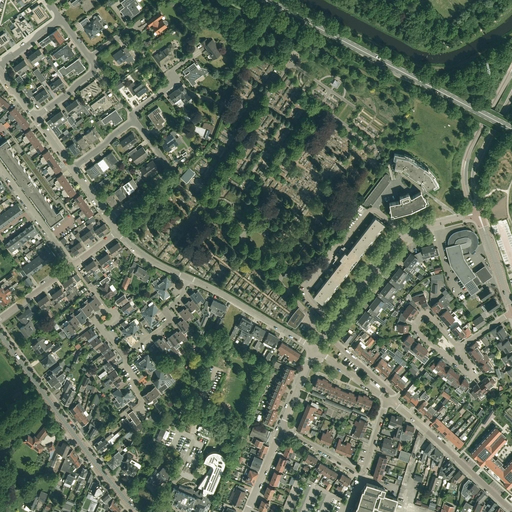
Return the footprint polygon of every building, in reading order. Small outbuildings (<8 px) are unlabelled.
[(97,3),(95,0),(75,0),(71,3),(73,6),(81,0),(84,3),(82,5),(86,11),(97,3)] [(123,9),(126,12),(121,15),(123,18),(126,19),(126,18),(127,20),(139,11),(130,0),(123,0),(121,2),(122,5),(118,8),(120,11),(123,9)] [(37,6),(31,10),(37,17),(34,19),(38,24),(48,17),(41,7),(39,8),(37,6)] [(152,27),(157,33),(166,26),(167,25),(168,23),(168,22),(167,21),(166,20),(164,20),(163,21),(162,20),(158,23),(156,21),(162,16),(160,13),(147,22),(149,26),(153,23),(154,25),(152,27)] [(102,28),(98,22),(101,19),(98,15),(93,18),(94,19),(90,22),(88,20),(87,18),(86,18),(79,22),(83,28),(86,26),(89,29),(85,31),(85,32),(90,39),(94,36),(94,35),(93,34),(102,28)] [(17,17),(14,19),(23,31),(26,29),(28,32),(32,29),(31,27),(32,26),(29,22),(28,23),(25,18),(21,21),(17,17)] [(16,27),(11,30),(14,33),(13,34),(16,38),(17,37),(18,39),(22,36),(20,33),(23,31),(14,19),(15,21),(13,23),(16,27)] [(46,44),(52,40),(56,45),(64,39),(57,29),(43,40),(39,43),(42,47),(46,44)] [(0,48),(8,43),(6,41),(9,39),(4,33),(0,35),(0,48)] [(213,59),(221,53),(212,40),(208,42),(206,39),(201,42),(203,46),(204,45),(209,51),(208,52),(213,59)] [(75,54),(68,44),(53,54),(57,59),(63,54),(67,60),(75,54)] [(171,51),(170,52),(169,51),(170,50),(172,50),(173,49),(174,47),(171,44),(170,44),(168,45),(168,47),(161,52),(160,51),(153,56),(160,67),(165,63),(170,59),(171,60),(173,58),(173,57),(173,56),(173,55),(171,51)] [(135,60),(133,57),(136,55),(132,50),(129,51),(126,47),(122,50),(122,49),(113,56),(119,64),(122,61),(123,62),(126,60),(129,62),(131,61),(132,62),(135,60)] [(41,58),(44,56),(44,55),(39,49),(34,53),(39,59),(41,62),(43,61),(41,58)] [(41,62),(39,59),(34,53),(29,56),(34,63),(37,61),(39,64),(41,62)] [(63,77),(67,73),(74,69),(78,74),(85,69),(78,58),(65,68),(64,66),(58,70),(58,69),(58,70),(63,77)] [(24,70),(29,66),(24,60),(19,63),(24,70)] [(24,70),(19,63),(14,67),(19,74),(20,75),(15,79),(19,84),(24,81),(21,76),(26,73),(24,70)] [(198,78),(203,74),(203,76),(211,70),(202,67),(199,70),(194,63),(187,67),(190,71),(184,75),(190,83),(193,81),(191,78),(196,75),(198,78)] [(52,78),(54,81),(59,88),(65,84),(60,77),(58,74),(52,78)] [(59,88),(54,81),(52,78),(50,79),(53,82),(49,85),(54,92),(59,88)] [(101,90),(94,80),(80,91),(83,95),(90,91),(93,96),(101,90)] [(118,90),(124,85),(120,80),(114,84),(118,90)] [(133,81),(127,86),(131,92),(134,89),(138,96),(148,89),(143,82),(137,87),(133,81)] [(38,89),(44,99),(50,95),(45,88),(42,84),(37,88),(38,89)] [(29,97),(33,94),(40,103),(44,99),(38,89),(33,93),(29,88),(27,90),(24,86),(22,88),(29,97)] [(190,98),(186,92),(182,86),(169,95),(170,97),(174,102),(180,98),(184,103),(190,98)] [(112,105),(105,95),(90,105),(94,110),(100,106),(104,111),(112,105)] [(76,100),(71,103),(76,110),(78,113),(83,109),(86,114),(89,112),(81,101),(78,103),(76,100)] [(221,100),(217,110),(224,112),(227,102),(221,100)] [(0,110),(1,111),(3,108),(5,110),(9,104),(5,101),(0,106),(0,110)] [(76,110),(71,103),(66,107),(71,114),(74,111),(76,114),(78,113),(76,110)] [(9,119),(18,111),(14,107),(9,111),(11,113),(8,115),(9,116),(8,117),(9,119)] [(147,115),(156,127),(158,130),(163,126),(161,123),(165,121),(159,113),(161,111),(158,107),(147,115)] [(122,120),(115,110),(101,120),(105,125),(111,120),(115,125),(122,120)] [(12,121),(15,118),(16,120),(22,116),(18,111),(9,119),(10,121),(11,120),(12,121)] [(61,111),(56,114),(62,124),(67,120),(71,126),(74,123),(69,117),(67,119),(61,111)] [(50,118),(57,127),(52,130),(57,136),(61,133),(57,127),(62,124),(56,114),(54,115),(53,114),(50,117),(51,118),(50,118)] [(16,128),(26,120),(22,116),(16,120),(18,122),(15,124),(16,125),(15,126),(16,128)] [(20,129),(22,127),(24,129),(29,125),(26,120),(16,128),(18,129),(19,128),(20,129)] [(202,128),(206,129),(210,131),(212,131),(214,126),(204,123),(202,128)] [(206,129),(202,128),(195,125),(193,130),(192,133),(203,136),(206,129)] [(89,139),(92,143),(98,139),(95,135),(97,133),(94,128),(85,135),(89,139)] [(24,141),(34,134),(30,129),(24,133),(26,135),(23,137),(24,138),(23,139),(24,141)] [(166,141),(162,144),(168,151),(178,144),(179,144),(182,142),(178,137),(176,138),(175,136),(176,134),(173,130),(170,132),(171,134),(166,137),(164,139),(166,141)] [(61,137),(64,141),(72,135),(70,131),(61,137)] [(138,140),(132,133),(120,142),(125,149),(138,140)] [(27,143),(30,141),(31,143),(37,139),(34,134),(24,141),(25,143),(26,142),(27,143)] [(89,139),(85,135),(77,141),(80,145),(83,149),(89,145),(86,141),(89,139)] [(31,150),(40,143),(37,139),(31,143),(32,145),(30,147),(30,148),(29,148),(31,150)] [(28,192),(47,218),(46,218),(50,225),(63,216),(59,211),(57,213),(14,156),(8,147),(10,145),(7,140),(0,145),(0,155),(19,181),(18,181),(21,185),(25,189),(24,189),(27,193),(28,192)] [(80,145),(77,141),(68,147),(74,156),(80,151),(77,147),(80,145)] [(34,152),(36,150),(38,152),(44,148),(40,143),(31,150),(32,152),(33,151),(34,152)] [(128,153),(130,156),(136,164),(143,158),(148,154),(142,147),(137,151),(135,148),(128,153)] [(42,162),(51,155),(48,150),(42,154),(43,156),(41,158),(41,159),(40,160),(41,161),(42,162)] [(115,168),(113,163),(117,160),(111,151),(105,156),(108,160),(105,162),(109,166),(112,170),(115,168)] [(25,153),(22,155),(53,197),(56,195),(25,153)] [(394,153),(393,159),(396,159),(394,168),(401,170),(404,171),(419,182),(420,184),(424,190),(432,186),(434,188),(438,185),(433,176),(434,176),(435,176),(427,168),(414,158),(404,154),(404,155),(394,153)] [(45,164),(47,162),(49,164),(55,160),(51,155),(42,162),(41,161),(38,164),(40,166),(43,164),(44,163),(45,164)] [(99,166),(97,168),(100,173),(102,175),(105,173),(103,170),(109,166),(105,162),(102,158),(97,162),(99,166)] [(48,171),(58,164),(55,160),(49,164),(50,166),(47,168),(48,169),(47,169),(48,171)] [(147,165),(141,170),(146,178),(154,172),(153,171),(158,168),(152,161),(147,165)] [(51,173),(54,171),(56,173),(61,169),(58,164),(48,171),(49,173),(51,172),(51,173)] [(91,179),(100,173),(97,168),(94,164),(88,168),(91,172),(88,175),(91,179)] [(180,178),(187,183),(195,173),(189,168),(180,178)] [(56,185),(66,178),(62,173),(56,178),(58,180),(55,182),(56,183),(55,184),(56,185)] [(384,175),(381,179),(388,184),(390,182),(387,180),(389,178),(389,177),(389,176),(387,175),(387,174),(386,174),(385,174),(385,175),(384,175)] [(59,187),(62,185),(63,187),(69,183),(66,178),(56,185),(57,187),(58,186),(59,187)] [(132,178),(122,185),(125,190),(128,194),(134,189),(138,186),(132,178)] [(63,195),(72,188),(69,183),(63,187),(65,189),(62,191),(62,192),(61,193),(63,195)] [(122,185),(114,192),(117,196),(120,200),(126,196),(123,192),(125,190),(122,185)] [(66,197),(69,195),(70,197),(76,192),(72,188),(63,195),(64,196),(65,196),(66,197)] [(390,214),(390,217),(394,216),(393,215),(410,211),(414,209),(425,204),(425,205),(428,203),(427,200),(426,200),(420,191),(411,197),(408,193),(399,197),(400,201),(389,203),(391,214),(390,214)] [(114,198),(117,196),(114,192),(106,197),(104,195),(101,197),(104,201),(106,200),(111,206),(117,202),(114,198)] [(72,205),(73,206),(83,199),(80,195),(74,199),(75,201),(73,203),(73,204),(72,205)] [(367,198),(364,202),(363,203),(363,204),(364,204),(364,205),(365,206),(366,206),(367,206),(368,206),(368,205),(370,203),(372,205),(374,203),(367,198)] [(86,204),(83,199),(73,206),(75,208),(76,207),(76,208),(79,206),(81,208),(86,204)] [(11,208),(17,215),(23,211),(17,203),(11,208)] [(80,216),(90,209),(86,204),(81,208),(82,210),(79,212),(80,213),(79,214),(80,216)] [(12,219),(17,215),(11,208),(6,211),(12,219)] [(93,214),(90,209),(80,216),(81,218),(82,217),(83,218),(86,216),(87,218),(88,217),(92,215),(93,214)] [(7,223),(12,219),(6,211),(1,215),(7,223)] [(341,253),(340,254),(340,255),(337,253),(334,257),(335,258),(334,259),(335,260),(338,262),(339,263),(339,264),(337,266),(313,297),(323,304),(326,300),(324,299),(328,295),(329,296),(335,288),(334,287),(337,283),(338,284),(344,277),(343,276),(346,272),(347,272),(350,269),(349,268),(351,265),(350,264),(351,263),(353,261),(354,261),(356,259),(357,260),(360,256),(359,255),(362,251),(363,252),(369,245),(368,244),(371,239),(373,240),(378,233),(377,232),(380,227),(382,228),(384,225),(375,218),(349,251),(344,247),(343,249),(341,248),(339,252),(341,253)] [(27,228),(32,236),(38,232),(32,224),(27,228)] [(100,227),(104,233),(109,230),(104,224),(100,227)] [(104,233),(100,227),(95,230),(99,236),(104,233)] [(27,240),(32,236),(27,228),(21,232),(27,240)] [(94,236),(91,232),(90,230),(86,234),(90,240),(94,236)] [(462,254),(469,252),(472,251),(474,249),(476,246),(477,242),(477,239),(475,235),(473,233),(470,231),(466,230),(463,230),(456,232),(453,234),(451,236),(449,239),(448,243),(448,246),(445,247),(450,265),(471,295),(479,289),(476,285),(481,282),(476,275),(475,275),(464,259),(462,254)] [(22,244),(27,240),(21,232),(16,236),(22,244)] [(86,234),(84,232),(82,233),(84,235),(81,237),(85,243),(90,240),(86,234)] [(11,240),(16,248),(22,244),(16,236),(11,240)] [(11,252),(16,248),(11,240),(5,244),(11,252)] [(77,244),(75,245),(79,251),(84,248),(79,242),(77,244)] [(121,252),(120,250),(123,248),(118,242),(114,246),(118,252),(119,254),(121,252)] [(429,255),(430,257),(434,256),(439,255),(437,248),(434,249),(433,244),(431,245),(431,244),(427,245),(429,255)] [(75,255),(79,251),(75,245),(70,249),(75,255)] [(430,257),(429,255),(427,245),(423,246),(423,247),(421,247),(422,251),(418,253),(422,260),(426,258),(430,257)] [(113,255),(118,252),(114,246),(109,249),(113,255)] [(44,252),(50,260),(55,256),(49,248),(44,252)] [(44,264),(50,260),(44,252),(39,256),(44,264)] [(408,254),(406,257),(414,264),(416,261),(417,261),(419,262),(422,260),(418,253),(413,255),(410,253),(409,255),(408,254)] [(108,254),(103,257),(107,263),(112,260),(108,254)] [(39,268),(44,264),(39,256),(33,260),(39,268)] [(107,263),(103,257),(98,261),(103,267),(107,263)] [(414,264),(406,257),(403,260),(404,261),(403,263),(407,266),(405,268),(411,273),(411,272),(413,274),(416,271),(413,269),(414,269),(415,269),(416,268),(416,267),(416,266),(416,265),(414,264)] [(34,272),(39,268),(33,260),(28,264),(34,272)] [(89,264),(93,270),(98,267),(93,261),(89,264)] [(149,276),(145,273),(146,271),(139,267),(140,266),(133,262),(130,268),(128,271),(133,274),(134,273),(137,275),(142,278),(141,279),(145,282),(149,276)] [(485,263),(475,270),(482,281),(492,274),(485,263)] [(34,272),(28,264),(23,268),(28,276),(34,272)] [(93,270),(89,264),(84,267),(88,273),(90,272),(91,272),(93,270)] [(407,277),(411,273),(405,268),(403,270),(399,267),(398,269),(397,269),(395,272),(403,278),(405,275),(406,275),(407,277)] [(282,269),(280,272),(286,278),(289,275),(282,269)] [(404,284),(402,283),(401,282),(400,281),(403,278),(395,272),(392,275),(393,276),(392,277),(395,280),(394,283),(399,287),(402,289),(404,286),(404,284)] [(11,273),(5,277),(8,281),(14,277),(11,273)] [(126,276),(123,281),(121,287),(126,290),(131,278),(126,276)] [(32,283),(28,277),(23,281),(27,287),(32,283)] [(67,280),(71,286),(76,283),(71,277),(67,280)] [(171,277),(168,279),(167,277),(161,281),(158,277),(156,279),(159,283),(160,282),(164,287),(166,288),(171,284),(171,283),(174,281),(171,277)] [(152,283),(154,286),(153,287),(158,292),(158,293),(164,289),(166,289),(166,288),(164,287),(160,282),(159,283),(156,279),(152,282),(152,283)] [(71,286),(67,280),(62,284),(66,290),(71,286)] [(396,291),(399,287),(394,283),(392,285),(388,282),(387,284),(386,283),(383,286),(391,292),(393,290),(394,290),(396,291)] [(108,287),(105,283),(100,287),(103,291),(100,293),(104,298),(107,296),(108,298),(114,294),(112,292),(113,292),(109,286),(108,287)] [(12,286),(9,288),(5,291),(1,286),(0,286),(0,297),(13,288),(12,286)] [(75,286),(72,288),(75,291),(75,290),(80,296),(81,295),(75,286)] [(391,292),(383,286),(381,289),(382,290),(380,292),(384,295),(382,297),(388,301),(394,294),(391,292)] [(13,288),(0,297),(0,301),(3,305),(11,299),(7,295),(12,291),(15,289),(14,287),(13,288)] [(474,292),(475,292),(477,295),(479,294),(483,300),(492,293),(492,292),(492,291),(490,287),(489,288),(488,287),(482,291),(480,288),(474,292)] [(64,298),(62,296),(65,294),(64,292),(61,288),(56,292),(60,298),(62,300),(64,298)] [(158,293),(158,292),(156,294),(154,295),(155,297),(159,294),(163,299),(170,295),(166,289),(164,289),(158,293)] [(60,298),(56,292),(51,295),(56,301),(60,298)] [(95,302),(98,300),(94,294),(93,295),(90,292),(89,293),(92,296),(91,297),(93,299),(89,303),(90,305),(94,310),(99,307),(95,302)] [(189,295),(195,303),(200,300),(202,303),(205,300),(201,295),(198,297),(194,292),(189,295)] [(447,306),(451,302),(450,301),(453,298),(448,292),(444,296),(443,295),(438,300),(438,301),(431,307),(435,312),(436,311),(438,313),(447,306)] [(126,304),(129,302),(132,300),(134,298),(132,296),(130,297),(127,299),(124,294),(115,300),(116,301),(115,302),(117,305),(118,305),(119,304),(119,305),(124,301),(126,304)] [(46,305),(48,303),(51,301),(46,295),(42,299),(46,305)] [(420,295),(413,299),(417,305),(420,302),(421,306),(427,304),(424,295),(421,296),(420,295)] [(385,305),(388,301),(382,297),(380,299),(377,296),(375,298),(375,297),(372,301),(380,307),(382,304),(383,304),(385,305)] [(46,305),(42,299),(37,302),(42,308),(46,305)] [(414,307),(417,305),(413,299),(406,304),(408,306),(406,309),(413,314),(417,310),(414,307)] [(86,305),(81,308),(85,313),(87,316),(92,312),(88,307),(90,305),(89,303),(86,300),(84,302),(86,305)] [(189,312),(190,311),(194,308),(196,311),(199,309),(195,303),(192,305),(189,300),(188,300),(187,300),(185,302),(185,303),(184,304),(189,312)] [(217,310),(220,303),(213,300),(210,307),(212,308),(210,311),(215,313),(217,310)] [(487,309),(483,311),(487,317),(494,312),(492,310),(499,306),(498,305),(499,304),(496,300),(495,301),(495,300),(485,306),(487,309)] [(378,309),(380,307),(372,301),(370,304),(369,306),(373,309),(371,311),(377,316),(380,312),(378,310),(378,309)] [(130,309),(132,312),(137,308),(135,305),(133,307),(129,302),(126,304),(121,307),(122,309),(121,309),(123,312),(124,312),(130,309)] [(149,306),(148,307),(146,304),(144,306),(146,309),(147,308),(151,314),(153,314),(158,310),(153,303),(154,303),(152,302),(151,302),(148,304),(148,305),(149,306)] [(226,306),(220,303),(217,310),(223,313),(226,306)] [(140,313),(144,319),(145,320),(151,315),(152,315),(153,314),(151,314),(147,308),(146,309),(144,306),(142,308),(140,311),(141,312),(140,313)] [(439,316),(443,320),(450,314),(448,311),(450,310),(447,306),(438,313),(440,315),(439,316)] [(80,312),(75,316),(77,318),(81,323),(86,320),(82,315),(85,313),(81,308),(81,307),(78,309),(80,312)] [(287,324),(295,328),(297,326),(298,324),(300,322),(301,320),(303,318),(304,316),(305,314),(299,307),(297,309),(296,310),(295,312),(293,313),(292,315),(291,317),(290,318),(289,320),(288,322),(287,324)] [(24,334),(26,336),(36,329),(30,321),(28,322),(25,319),(29,315),(30,316),(33,314),(29,308),(26,311),(18,317),(24,325),(20,328),(24,333),(24,334)] [(194,317),(190,311),(189,312),(187,313),(183,308),(178,312),(184,320),(189,316),(191,319),(194,317)] [(410,319),(413,314),(406,309),(404,311),(402,311),(399,318),(405,321),(406,317),(410,319)] [(377,316),(371,311),(369,314),(365,311),(364,312),(363,312),(361,315),(369,321),(372,324),(375,321),(377,321),(380,318),(377,316)] [(77,318),(75,316),(73,313),(70,315),(73,318),(68,321),(69,323),(73,329),(78,325),(74,320),(77,318)] [(448,324),(450,326),(458,319),(455,315),(453,317),(450,314),(443,320),(447,325),(448,324)] [(156,321),(152,315),(151,315),(145,320),(144,319),(143,320),(140,322),(142,324),(144,322),(146,321),(150,326),(151,328),(154,325),(154,326),(159,322),(158,320),(156,321)] [(367,324),(369,321),(361,315),(358,318),(359,319),(358,320),(362,323),(360,326),(368,332),(370,330),(368,328),(369,326),(367,325),(367,324)] [(481,316),(473,321),(477,328),(486,322),(481,316)] [(219,317),(215,327),(219,329),(223,319),(219,317)] [(240,327),(243,328),(248,319),(244,317),(243,318),(242,318),(237,327),(235,326),(235,327),(232,332),(235,334),(238,329),(238,330),(240,327)] [(405,321),(399,318),(396,326),(398,326),(398,331),(398,333),(402,333),(402,331),(407,331),(407,325),(403,324),(405,321)] [(132,332),(133,332),(135,331),(142,326),(140,323),(139,323),(136,319),(135,319),(128,324),(127,323),(126,324),(125,325),(126,327),(128,326),(132,332)] [(243,328),(245,330),(244,333),(245,333),(242,338),(245,339),(249,332),(248,331),(252,323),(251,323),(252,322),(248,319),(243,328)] [(451,329),(455,334),(462,328),(459,325),(461,324),(461,322),(458,319),(450,326),(452,329),(451,329)] [(183,334),(188,330),(191,328),(187,323),(184,325),(180,320),(175,323),(181,332),(182,331),(183,334)] [(132,333),(133,333),(133,332),(132,332),(128,326),(126,327),(125,325),(126,324),(124,321),(120,323),(124,328),(121,331),(125,336),(126,337),(132,333)] [(75,331),(73,329),(69,323),(65,326),(63,324),(60,326),(67,335),(69,333),(70,335),(75,331)] [(249,332),(245,339),(244,342),(248,344),(253,334),(256,336),(260,328),(255,325),(251,333),(249,332)] [(465,325),(462,328),(455,334),(459,338),(464,334),(466,336),(471,332),(465,325)] [(494,337),(497,335),(500,338),(506,334),(505,333),(506,332),(502,327),(500,329),(498,326),(490,331),(494,337)] [(86,331),(81,335),(83,338),(86,336),(89,341),(92,339),(97,335),(94,330),(93,331),(90,328),(86,331)] [(259,340),(260,338),(260,339),(265,331),(260,328),(256,336),(255,338),(259,340)] [(172,334),(178,342),(182,339),(184,341),(187,339),(183,334),(180,336),(177,331),(172,334)] [(351,334),(347,331),(345,335),(343,335),(343,337),(342,338),(343,339),(343,342),(346,341),(347,342),(350,338),(352,340),(357,335),(353,331),(351,334)] [(125,336),(123,338),(124,340),(126,338),(131,344),(137,339),(133,333),(132,333),(126,337),(125,336)] [(269,343),(273,335),(269,333),(264,341),(269,343)] [(168,345),(169,347),(172,350),(175,354),(178,351),(176,349),(180,345),(178,342),(172,334),(171,335),(171,334),(170,334),(168,335),(167,336),(168,337),(167,338),(171,343),(168,345)] [(278,338),(273,335),(269,343),(274,346),(278,338)] [(408,350),(415,342),(413,340),(413,339),(409,335),(403,342),(406,345),(403,348),(404,349),(407,352),(408,350)] [(39,338),(40,339),(32,345),(38,353),(44,349),(46,352),(51,348),(53,346),(55,345),(54,344),(52,345),(51,343),(46,346),(42,341),(45,339),(42,336),(39,338)] [(169,347),(168,345),(165,341),(162,337),(160,339),(159,338),(154,341),(160,349),(165,346),(167,349),(169,347)] [(95,348),(100,344),(103,343),(99,338),(94,342),(92,339),(89,341),(86,343),(88,346),(91,344),(95,348)] [(500,350),(503,348),(505,352),(511,347),(511,345),(508,340),(505,342),(503,339),(496,344),(500,350)] [(359,354),(364,349),(361,346),(363,344),(360,341),(353,349),(359,354)] [(57,344),(55,345),(53,346),(51,348),(53,351),(53,352),(61,347),(61,346),(63,345),(62,344),(60,345),(58,342),(57,344)] [(278,353),(280,354),(286,345),(282,342),(277,349),(280,351),(278,353)] [(414,351),(417,353),(423,346),(418,342),(417,343),(415,342),(408,350),(412,353),(414,351)] [(472,356),(480,351),(477,346),(478,345),(476,342),(470,347),(472,349),(468,352),(470,354),(472,356)] [(100,349),(103,354),(106,352),(111,348),(107,343),(102,347),(100,344),(95,348),(97,351),(100,349)] [(383,354),(388,348),(382,343),(379,346),(382,349),(380,351),(383,354)] [(284,353),(286,355),(291,348),(286,345),(280,354),(282,356),(284,353)] [(423,346),(417,353),(420,356),(418,358),(424,363),(429,358),(424,354),(427,350),(423,346)] [(287,359),(289,360),(295,351),(291,348),(286,355),(289,357),(287,359)] [(388,348),(383,354),(381,355),(383,357),(387,353),(392,357),(396,354),(395,354),(388,348)] [(364,349),(359,354),(365,359),(369,354),(370,354),(372,352),(370,350),(368,352),(364,349)] [(82,352),(78,350),(73,361),(77,362),(79,358),(79,359),(82,352)] [(105,357),(109,361),(114,358),(117,355),(113,351),(108,354),(106,352),(103,354),(101,356),(103,359),(105,357)] [(295,351),(289,360),(291,361),(293,359),(296,361),(300,354),(295,351)] [(480,351),(472,356),(474,359),(473,359),(475,362),(477,360),(479,362),(487,357),(488,356),(486,353),(483,355),(480,351)] [(377,352),(375,354),(373,357),(370,354),(369,354),(365,359),(370,364),(379,354),(377,352)] [(505,363),(508,361),(511,365),(511,363),(511,353),(510,355),(509,352),(501,357),(505,363)] [(51,363),(51,362),(52,361),(54,360),(52,356),(50,353),(45,357),(45,358),(41,361),(43,363),(41,364),(44,367),(48,364),(49,365),(50,365),(51,365),(51,364),(51,363)] [(141,359),(142,359),(140,357),(139,354),(137,356),(139,358),(137,359),(139,361),(134,364),(139,371),(145,366),(145,365),(141,359)] [(157,368),(152,360),(147,354),(142,359),(141,359),(145,365),(145,366),(146,367),(150,372),(157,368)] [(487,357),(479,362),(481,365),(479,367),(480,369),(481,369),(483,371),(485,370),(490,366),(491,365),(487,361),(489,360),(487,357)] [(118,366),(116,363),(117,362),(114,358),(109,361),(106,363),(109,368),(106,370),(109,373),(114,369),(118,366)] [(386,365),(383,362),(381,360),(374,367),(379,372),(386,365)] [(440,375),(445,368),(443,366),(445,363),(443,361),(442,362),(440,360),(436,364),(434,362),(430,367),(433,369),(434,368),(438,371),(437,373),(440,375)] [(49,378),(47,379),(50,382),(57,377),(55,375),(58,373),(59,372),(58,370),(61,367),(59,364),(51,370),(52,371),(48,374),(49,375),(48,377),(49,378)] [(403,367),(400,364),(394,370),(398,373),(403,367)] [(386,365),(379,372),(385,377),(392,370),(389,367),(389,368),(388,367),(388,366),(386,365)] [(166,373),(165,371),(161,366),(154,371),(159,376),(160,377),(166,373)] [(293,373),(294,369),(286,366),(283,373),(293,377),(294,374),(293,373)] [(173,370),(171,367),(167,370),(165,371),(166,373),(160,377),(159,376),(158,378),(160,378),(164,384),(165,383),(168,387),(173,383),(170,378),(172,377),(170,373),(171,372),(170,372),(173,370)] [(414,369),(411,367),(408,370),(413,375),(417,371),(414,369)] [(443,376),(448,379),(454,371),(451,369),(452,369),(450,367),(448,370),(445,368),(440,375),(442,377),(443,376)] [(100,378),(107,373),(105,370),(98,376),(100,378)] [(107,386),(109,384),(119,376),(115,370),(108,375),(110,378),(104,383),(106,385),(107,386)] [(456,373),(454,371),(448,379),(452,383),(451,384),(454,386),(460,379),(457,377),(459,375),(457,373),(456,373)] [(57,377),(50,382),(53,386),(54,385),(57,389),(62,385),(60,383),(65,379),(63,377),(65,376),(63,373),(57,377)] [(293,377),(283,373),(280,379),(286,382),(289,383),(291,379),(292,379),(293,377)] [(401,378),(398,375),(395,373),(389,380),(394,385),(399,380),(401,378)] [(119,376),(109,384),(110,385),(114,383),(117,388),(124,383),(119,376)] [(489,379),(487,377),(484,379),(484,378),(482,380),(484,382),(481,384),(487,391),(489,389),(488,388),(495,383),(495,382),(492,378),(491,378),(489,379)] [(157,388),(158,388),(162,394),(164,392),(162,391),(168,387),(166,385),(165,383),(164,384),(160,378),(158,378),(153,382),(156,386),(157,388)] [(285,386),(286,382),(280,379),(278,378),(275,385),(285,389),(286,387),(285,386)] [(321,389),(325,379),(323,378),(322,379),(317,378),(314,386),(321,389)] [(321,389),(328,392),(331,386),(332,383),(327,382),(328,380),(325,379),(321,389)] [(462,381),(460,379),(454,386),(456,388),(457,387),(462,391),(462,390),(465,392),(469,387),(466,385),(468,383),(468,382),(468,381),(466,380),(464,379),(462,381)] [(399,380),(394,385),(400,390),(406,383),(404,381),(402,383),(399,380)] [(415,392),(413,390),(417,386),(413,383),(409,388),(402,396),(408,401),(412,396),(415,392)] [(484,393),(487,391),(481,384),(479,386),(477,384),(475,385),(475,386),(472,388),(474,390),(471,392),(471,394),(475,398),(478,396),(483,392),(484,393)] [(285,389),(275,385),(272,392),(281,395),(283,391),(284,392),(285,389)] [(335,387),(334,387),(331,386),(328,392),(327,394),(334,397),(338,387),(335,386),(335,387)] [(68,392),(67,393),(65,392),(61,401),(69,406),(73,397),(76,391),(69,387),(68,387),(67,389),(66,391),(68,392)] [(148,391),(156,401),(157,401),(157,400),(155,397),(159,393),(155,387),(148,391)] [(338,387),(334,397),(341,400),(345,392),(340,389),(340,388),(338,387)] [(114,403),(115,402),(117,401),(117,400),(122,396),(122,394),(118,389),(112,393),(116,399),(113,401),(114,403)] [(24,394),(22,391),(20,390),(15,393),(14,395),(16,397),(18,398),(23,396),(24,394)] [(128,402),(127,402),(131,408),(133,406),(129,401),(134,397),(130,390),(124,395),(124,396),(128,402)] [(156,401),(148,391),(142,396),(146,403),(152,399),(154,403),(156,401)] [(279,400),(281,395),(272,392),(270,399),(279,403),(281,400),(279,400)] [(348,393),(345,392),(341,400),(347,402),(351,393),(349,392),(348,393)] [(351,393),(347,402),(354,405),(355,403),(358,397),(357,397),(353,395),(354,394),(351,393)] [(124,395),(122,394),(122,396),(117,400),(117,401),(115,402),(114,403),(117,408),(121,405),(121,407),(127,402),(128,402),(124,396),(124,395)] [(355,403),(362,405),(366,396),(363,395),(363,396),(358,394),(357,397),(358,397),(355,403)] [(366,396),(362,405),(369,408),(372,400),(368,398),(368,397),(366,396)] [(412,396),(408,401),(413,406),(420,398),(418,396),(416,398),(412,396)] [(275,409),(277,405),(278,405),(279,403),(270,399),(267,406),(269,407),(275,409)] [(417,409),(423,414),(427,409),(424,406),(426,404),(424,401),(417,409)] [(77,404),(75,406),(70,410),(73,413),(80,408),(82,406),(79,402),(77,404)] [(312,402),(310,405),(308,404),(305,409),(313,412),(314,410),(317,411),(318,408),(319,405),(312,402)] [(439,411),(443,407),(444,406),(444,405),(442,403),(435,410),(439,413),(440,412),(439,411)] [(80,408),(73,413),(76,417),(83,412),(85,410),(82,407),(83,406),(82,406),(80,408)] [(428,419),(435,411),(429,406),(427,409),(423,414),(428,419)] [(276,414),(278,410),(275,409),(269,407),(266,413),(276,417),(277,415),(276,414)] [(102,431),(97,428),(100,424),(96,421),(100,415),(98,414),(101,410),(97,408),(94,412),(90,422),(89,426),(90,427),(87,431),(89,432),(88,435),(89,436),(92,436),(93,434),(96,436),(102,431)] [(313,412),(305,409),(303,414),(314,418),(315,416),(312,415),(313,412)] [(83,412),(76,417),(79,421),(88,414),(86,410),(85,410),(83,412)] [(485,424),(493,415),(490,412),(482,421),(485,424)] [(276,417),(266,413),(263,420),(272,424),(274,419),(275,420),(276,417)] [(510,422),(511,419),(506,413),(504,416),(503,416),(510,422)] [(88,420),(89,420),(91,418),(88,414),(89,414),(88,414),(79,421),(82,425),(88,420)] [(314,418),(303,414),(301,419),(309,422),(310,419),(313,420),(314,418)] [(440,414),(436,418),(432,422),(437,426),(441,422),(438,419),(440,418),(440,417),(441,415),(440,414)] [(401,437),(402,431),(402,430),(403,426),(400,425),(403,418),(398,416),(398,418),(391,416),(389,423),(393,425),(393,427),(396,428),(393,438),(399,440),(400,440),(401,437)] [(441,422),(437,426),(441,430),(445,426),(443,423),(446,419),(448,418),(446,416),(444,418),(441,422)] [(309,422),(301,419),(299,424),(310,428),(311,426),(308,425),(309,422)] [(355,423),(366,427),(368,422),(366,421),(360,419),(359,422),(356,420),(355,423)] [(156,440),(160,442),(168,425),(164,423),(161,428),(156,440)] [(213,429),(201,423),(197,430),(210,436),(213,429)] [(364,432),(366,427),(355,423),(354,425),(357,426),(356,429),(364,432)] [(260,446),(259,448),(267,451),(269,446),(269,445),(269,444),(268,444),(269,443),(266,442),(271,431),(268,430),(254,424),(250,435),(256,438),(254,444),(260,446)] [(299,424),(297,429),(305,432),(306,429),(309,430),(310,428),(299,424)] [(406,439),(410,440),(414,427),(407,425),(405,431),(402,431),(401,437),(400,440),(405,442),(406,439)] [(49,430),(44,426),(35,437),(34,436),(33,438),(26,433),(22,439),(29,445),(32,447),(33,447),(40,452),(44,447),(39,443),(49,430)] [(450,430),(445,426),(441,430),(445,435),(450,430)] [(450,439),(454,434),(451,431),(455,428),(453,426),(450,430),(445,435),(450,439)] [(495,426),(470,453),(476,458),(475,459),(482,466),(485,463),(504,481),(503,483),(509,488),(511,484),(511,458),(504,467),(501,464),(503,462),(497,457),(495,459),(492,455),(507,440),(504,437),(506,435),(495,426)] [(358,436),(359,436),(361,437),(364,432),(356,429),(354,434),(353,433),(351,436),(356,439),(358,436)] [(319,440),(325,442),(329,431),(327,430),(326,433),(323,432),(319,440)] [(329,431),(325,442),(330,444),(333,436),(330,435),(331,432),(329,431)] [(95,444),(98,448),(112,437),(114,435),(112,433),(110,435),(105,438),(104,437),(95,444)] [(454,434),(450,439),(454,443),(458,438),(456,435),(454,434)] [(114,440),(114,439),(112,437),(98,448),(101,452),(114,442),(112,441),(114,440)] [(384,438),(383,442),(381,448),(386,450),(385,453),(394,456),(396,449),(390,448),(391,444),(390,444),(391,440),(384,438)] [(458,438),(454,443),(459,447),(463,442),(460,440),(458,438)] [(335,449),(340,451),(343,444),(340,442),(341,439),(339,439),(335,449)] [(61,447),(59,446),(57,451),(62,454),(62,456),(65,457),(66,455),(65,455),(69,445),(63,442),(61,447)] [(340,451),(345,453),(349,443),(347,442),(346,445),(343,444),(340,451)] [(426,452),(428,454),(434,446),(430,442),(424,451),(421,459),(421,461),(423,462),(426,452)] [(286,449),(292,451),(294,446),(288,443),(286,449)] [(349,443),(345,453),(350,456),(353,448),(350,447),(351,444),(349,443)] [(434,458),(440,452),(435,447),(431,453),(429,455),(428,457),(430,458),(432,456),(434,458)] [(264,457),(267,451),(259,448),(258,451),(251,448),(250,451),(256,454),(264,457)] [(70,459),(73,463),(79,457),(73,449),(69,453),(67,456),(68,457),(66,458),(64,460),(67,462),(70,459)] [(292,451),(286,449),(283,454),(289,457),(292,451)] [(119,451),(114,455),(107,461),(112,468),(122,460),(121,460),(124,457),(119,451)] [(204,461),(210,463),(210,464),(210,466),(210,469),(209,470),(198,487),(201,488),(200,491),(199,493),(195,492),(195,491),(194,491),(194,490),(193,490),(193,489),(192,489),(191,489),(191,488),(190,488),(189,488),(188,489),(180,485),(179,486),(178,490),(173,488),(170,496),(171,497),(174,499),(172,502),(181,506),(190,509),(190,508),(191,508),(192,505),(193,502),(198,505),(195,511),(194,511),(208,511),(210,508),(213,501),(208,500),(211,492),(213,492),(224,464),(225,461),(224,459),(224,457),(222,455),(220,453),(217,451),(214,451),(212,452),(210,452),(208,454),(207,454),(206,455),(205,457),(204,461)] [(409,458),(407,457),(408,453),(404,451),(401,460),(408,462),(409,458)] [(440,452),(434,458),(437,460),(435,464),(439,465),(443,455),(440,452)] [(127,453),(122,461),(125,463),(122,469),(123,469),(123,471),(124,472),(125,471),(130,473),(130,475),(131,476),(132,475),(133,475),(134,475),(135,475),(136,472),(136,471),(138,467),(129,462),(133,456),(127,453)] [(252,461),(261,464),(263,461),(262,460),(263,458),(251,453),(250,456),(254,458),(252,461)] [(308,464),(313,456),(308,453),(304,460),(308,462),(307,464),(308,464)] [(71,466),(73,463),(70,459),(67,462),(64,460),(66,458),(68,457),(67,456),(66,456),(61,469),(68,472),(71,466)] [(313,456),(308,464),(309,465),(310,463),(313,465),(317,458),(313,456)] [(79,457),(73,463),(71,466),(68,472),(68,473),(64,482),(71,485),(73,479),(75,480),(78,473),(76,472),(72,471),(75,467),(76,468),(82,461),(79,457)] [(278,462),(284,465),(287,459),(280,457),(278,462)] [(444,473),(444,472),(452,464),(449,460),(445,464),(443,462),(441,468),(440,471),(444,473)] [(261,464),(252,461),(251,463),(248,462),(246,465),(247,465),(258,469),(259,467),(260,467),(261,464)] [(286,467),(286,466),(284,465),(278,462),(276,468),(282,471),(283,468),(285,469),(286,467)] [(318,472),(319,473),(324,465),(319,462),(316,468),(319,470),(318,472)] [(156,469),(147,480),(157,488),(164,478),(165,477),(167,479),(170,480),(171,480),(172,475),(176,464),(173,463),(170,473),(163,467),(159,472),(156,469)] [(448,479),(452,476),(450,474),(455,468),(452,465),(453,464),(452,464),(444,472),(448,476),(446,478),(448,479)] [(319,473),(320,474),(321,472),(325,474),(328,468),(324,465),(319,473)] [(85,467),(84,467),(83,467),(82,467),(77,479),(80,480),(77,487),(80,488),(82,483),(82,484),(88,470),(86,469),(86,468),(85,468),(85,467)] [(248,475),(256,478),(258,472),(246,468),(245,471),(249,472),(248,475)] [(322,482),(324,484),(326,481),(328,478),(333,470),(328,468),(325,474),(328,476),(325,480),(324,479),(322,482)] [(337,473),(333,470),(328,478),(329,479),(330,477),(334,479),(337,473)] [(448,488),(453,489),(455,485),(454,485),(456,481),(455,481),(456,478),(458,481),(464,475),(459,470),(453,476),(452,480),(451,479),(450,483),(448,482),(446,488),(448,488)] [(283,483),(284,480),(284,479),(282,479),(283,475),(275,471),(272,477),(278,479),(280,480),(280,482),(283,483)] [(336,488),(338,490),(346,476),(342,473),(338,480),(341,482),(340,484),(341,484),(340,487),(337,485),(336,488)] [(256,478),(248,475),(247,478),(243,476),(242,479),(253,484),(256,478)] [(344,486),(342,485),(344,483),(347,485),(351,479),(346,476),(338,490),(340,491),(344,486)] [(278,479),(272,477),(270,483),(276,485),(278,479)] [(473,483),(473,484),(468,479),(463,484),(461,493),(466,497),(469,494),(471,496),(474,494),(474,493),(478,488),(473,483)] [(93,482),(88,493),(86,497),(92,500),(94,495),(97,499),(104,494),(103,492),(105,490),(99,482),(99,483),(97,481),(95,483),(93,482)] [(392,511),(396,498),(386,495),(387,489),(385,489),(385,488),(381,487),(366,483),(361,491),(362,492),(359,497),(356,501),(354,506),(352,511),(392,511)] [(231,495),(228,501),(231,502),(240,505),(243,496),(244,496),(246,492),(245,492),(246,488),(239,485),(237,488),(235,492),(233,491),(231,495)] [(265,491),(274,495),(275,493),(273,492),(274,489),(267,486),(265,491)] [(480,511),(485,502),(483,500),(487,495),(481,490),(475,497),(477,498),(474,506),(472,509),(471,511),(480,511)] [(39,495),(31,492),(26,505),(31,507),(30,509),(34,511),(38,500),(44,502),(47,494),(41,491),(39,495)] [(109,503),(107,501),(112,497),(107,492),(101,498),(105,502),(103,508),(107,509),(109,503)] [(109,507),(113,511),(118,505),(113,499),(109,507)] [(260,504),(269,508),(269,507),(267,506),(269,502),(262,499),(260,504)] [(482,510),(486,511),(490,511),(491,511),(491,510),(492,509),(494,507),(494,506),(496,504),(495,503),(491,500),(488,503),(487,503),(486,504),(487,504),(487,506),(484,504),(481,511),(482,511),(482,510)] [(69,511),(72,506),(64,502),(61,509),(67,511),(69,511)] [(229,507),(231,505),(230,505),(224,502),(223,505),(225,505),(221,511),(235,511),(236,510),(229,507)] [(465,511),(468,507),(470,504),(466,502),(461,510),(459,511),(465,511)]
